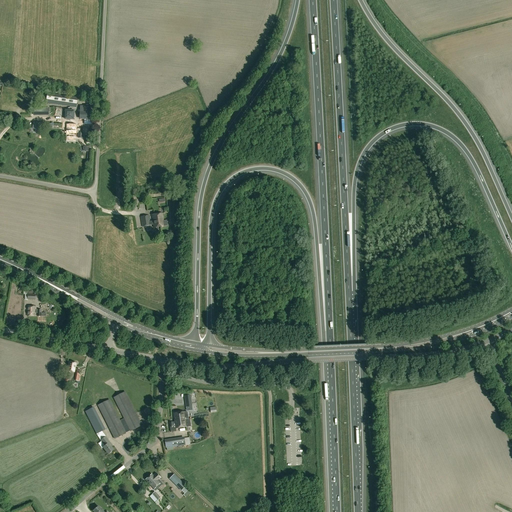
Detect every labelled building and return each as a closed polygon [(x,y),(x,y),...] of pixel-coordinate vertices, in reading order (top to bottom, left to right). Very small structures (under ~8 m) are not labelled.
[(77,107),(79,98),(37,91),(36,93),(44,94),(44,96),(46,96),(45,101),(62,104),(62,102),(65,103),(65,105),(77,107)] [(93,119),(93,109),(80,108),(80,119),(93,119)] [(73,111),(65,111),(65,119),(73,119),(73,111)] [(78,134),(78,138),(81,138),(82,134),(80,134),(80,129),(77,129),(77,125),(66,124),(66,137),(76,137),(76,134),(78,134)] [(162,213),(152,215),(154,228),(168,226),(167,220),(163,221),(162,213)] [(149,216),(141,217),(143,227),(151,226),(149,216)] [(36,307),(28,307),(27,316),(36,316),(36,307)] [(76,363),(69,362),(67,371),(74,372),(76,363)] [(122,416),(119,418),(110,399),(97,405),(114,440),(126,434),(126,433),(130,431),(130,432),(142,426),(125,392),(113,398),(122,416)] [(96,435),(105,430),(94,407),(85,412),(96,435)] [(184,412),(174,414),(176,428),(186,427),(184,412)] [(106,437),(101,441),(105,446),(103,447),(108,454),(113,450),(111,447),(112,446),(106,437)] [(165,441),(166,447),(186,444),(185,438),(165,441)] [(148,478),(149,479),(156,487),(160,484),(158,481),(161,478),(156,473),(153,476),(152,474),(148,478)] [(156,487),(149,479),(148,478),(146,480),(155,491),(157,490),(155,488),(156,487)] [(186,487),(184,485),(179,481),(178,483),(182,487),(184,489),(186,487)] [(161,498),(155,492),(150,497),(156,505),(159,502),(158,500),(161,498)]
